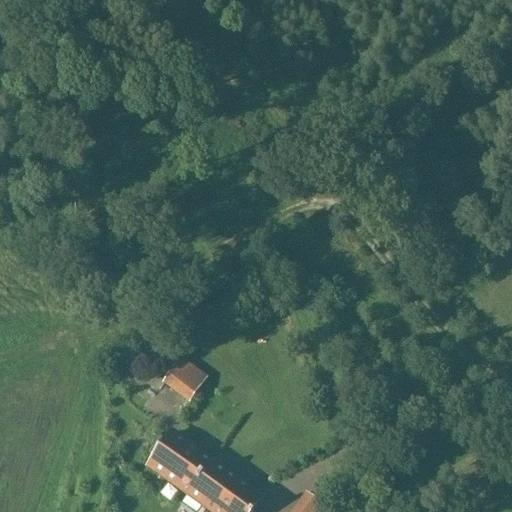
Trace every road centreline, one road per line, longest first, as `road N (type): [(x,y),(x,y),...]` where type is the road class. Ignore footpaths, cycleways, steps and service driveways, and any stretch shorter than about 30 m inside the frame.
road 1 (track): [(511,404),(358,226),(325,205),(292,210),(129,319),(130,367),(169,408)]
road 2 (track): [(292,210),(237,85),(200,57),(168,0)]
